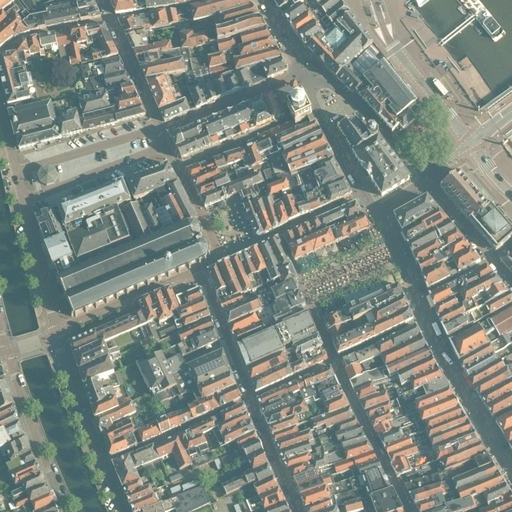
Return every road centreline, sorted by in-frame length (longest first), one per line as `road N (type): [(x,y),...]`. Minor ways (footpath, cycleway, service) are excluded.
road 1 (tertiary): [(470,143),(389,40),(375,0)]
road 2 (unclassified): [(67,511),(7,351)]
road 3 (residential): [(334,361),(411,511)]
road 4 (residential): [(303,74),(362,109),(426,179)]
road 5 (residential): [(103,462),(250,398)]
road 6 (residential): [(303,74),(160,133)]
road 7 (residential): [(195,270),(56,334)]
road 8 (unclassified): [(21,200),(164,146)]
road 9 (residential): [(164,146),(218,248),(215,262),(195,270)]
road 10 (residential): [(157,129),(15,173)]
road 11 (residential): [(101,0),(157,129)]
road 12 (residential): [(250,398),(195,270)]
road 13 (unclassified): [(21,200),(56,334)]
road 14 (unclassified): [(56,334),(103,462)]
road 15 (residential): [(426,179),(511,282)]
road 16 (residential): [(298,511),(250,398)]
